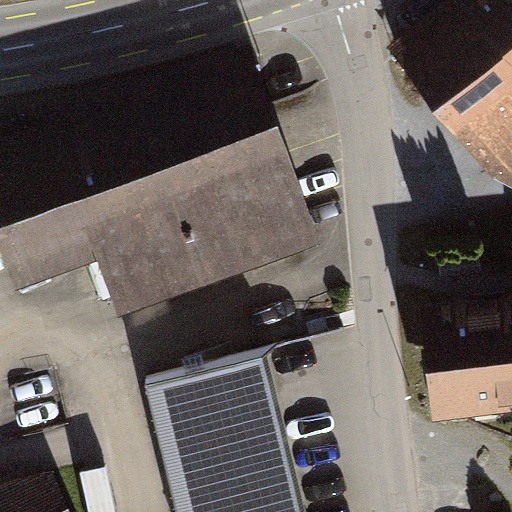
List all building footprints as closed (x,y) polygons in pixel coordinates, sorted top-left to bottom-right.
[(511,0),(458,0),(395,53),(511,191),(511,0)] [(104,259),(125,315),(325,243),(252,44),(56,115),(59,124),(0,145),(0,221),(24,288),(104,259)] [(489,257),(444,260),(446,283),(491,280),(489,257)] [(511,301),(429,311),(442,428),(511,420),(511,301)] [(307,511),(271,360),(151,388),(180,511),(307,511)] [(0,511),(71,511),(54,475),(0,500),(0,511)]
